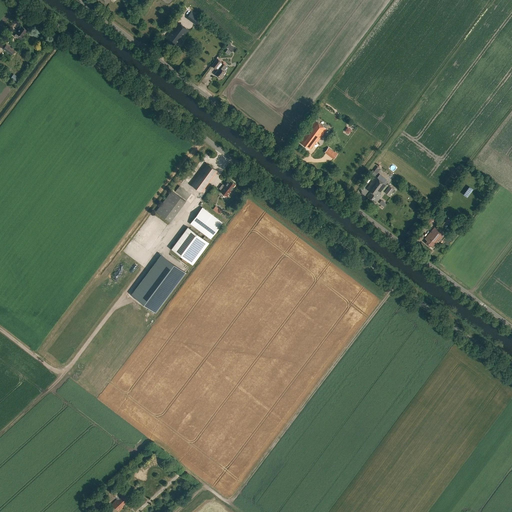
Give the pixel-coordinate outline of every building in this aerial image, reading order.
[(178,22),(165,38),(168,40),(166,42),(173,48),(176,44),(177,44),(178,42),(179,42),(185,34),(188,36),(191,32),(178,22)] [(14,36),(22,41),(24,38),(22,37),(27,30),(21,26),(16,33),(14,36)] [(229,43),(226,48),(232,52),(235,48),(229,43)] [(3,49),(11,56),(15,51),(6,44),(3,49)] [(214,74),(220,79),(225,72),(222,70),(226,65),(222,63),(220,62),(221,62),(217,59),(211,66),(215,69),(216,69),(218,70),(214,74)] [(15,83),(19,78),(14,74),(10,79),(15,83)] [(299,139),(311,148),(315,142),(316,143),(317,140),(318,141),(323,135),(324,135),(325,134),(324,133),(327,129),(314,119),(299,139)] [(206,163),(190,184),(202,192),(217,171),(206,163)] [(367,196),(376,202),(381,195),(379,194),(387,185),(390,180),(396,185),(400,188),(403,184),(399,181),(393,176),(386,172),(381,168),(379,171),(381,172),(377,177),(376,177),(367,188),(371,191),(367,196)] [(223,194),(227,197),(231,191),(230,190),(235,184),(230,180),(227,183),(227,182),(224,186),(222,184),(219,189),(224,193),(223,194)] [(171,190),(155,211),(170,222),(185,201),(177,195),(179,193),(186,199),(191,193),(179,185),(174,192),(171,190)] [(385,192),(391,197),(397,190),(395,188),(394,189),(390,186),(385,192)] [(190,224),(210,239),(222,222),(202,207),(190,224)] [(440,216),(435,212),(424,227),(427,229),(433,221),(435,223),(440,216)] [(441,223),(445,227),(450,220),(446,216),(441,223)] [(170,249),(192,265),(209,242),(187,227),(170,249)] [(428,240),(426,242),(432,248),(438,241),(438,242),(444,235),(435,227),(425,238),(428,240)] [(130,498),(124,492),(121,496),(122,497),(118,500),(117,499),(112,504),(118,511),(123,507),(122,506),(130,498)] [(109,502),(103,496),(100,499),(99,498),(91,505),(97,511),(104,511),(101,509),(109,502)]
